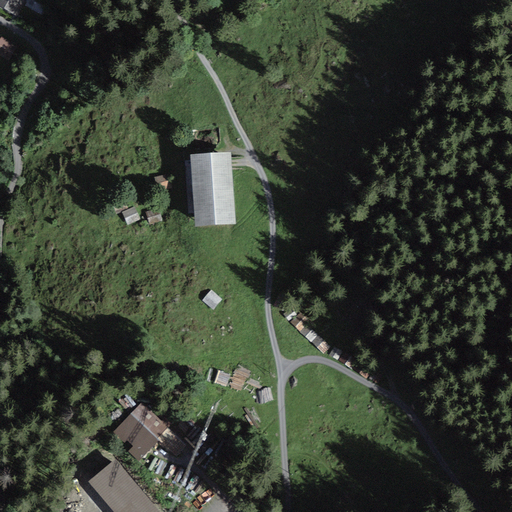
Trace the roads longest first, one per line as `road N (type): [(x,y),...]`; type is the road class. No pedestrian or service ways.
road 1 (track): [(172,0),(267,198),(268,313),(281,377)]
road 2 (track): [(281,377),(294,364),(319,359),(387,394),(410,413),(481,511)]
road 3 (residential): [(0,215),(16,165),(18,119),(45,71),(44,54),(0,19)]
road 4 (track): [(281,377),(284,511)]
